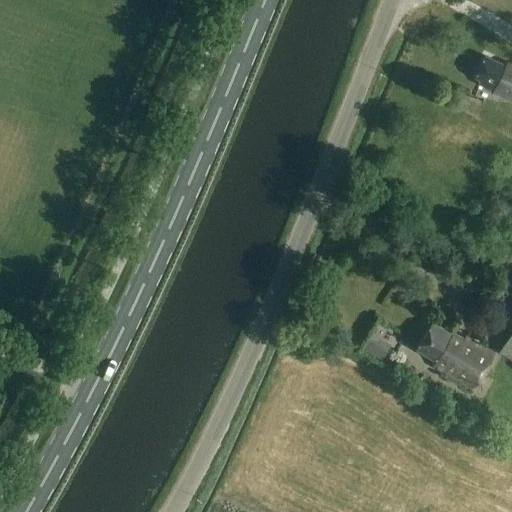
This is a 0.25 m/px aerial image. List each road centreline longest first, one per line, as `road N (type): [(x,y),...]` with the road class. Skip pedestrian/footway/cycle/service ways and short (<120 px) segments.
road 1 (primary): [(27,511),(94,386),(265,0)]
road 2 (unclassified): [(173,511),(242,374),(396,0)]
